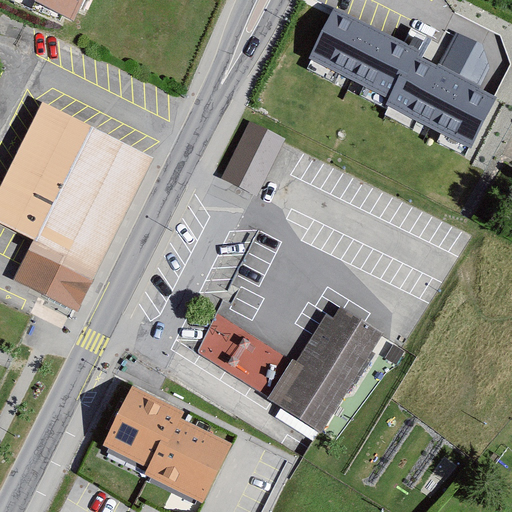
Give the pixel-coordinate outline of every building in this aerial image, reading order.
[(78,0),(27,0),(68,21),(78,0)] [(425,62),(333,9),(306,70),(391,108),(386,118),(473,157),(501,98),(482,89),(436,67),(425,62)] [(456,29),(436,67),(482,89),(494,69),(486,44),(456,29)] [(149,158),(41,107),(0,191),(0,221),(36,239),(17,278),(42,290),(77,307),(149,158)] [(283,140),(247,123),(220,179),(256,196),(283,140)] [(290,362),(267,398),(320,432),(381,336),(340,310),(332,322),(325,317),(295,365),(290,362)] [(267,360),(256,356),(263,338),(213,319),(198,359),(259,382),(267,360)] [(185,419),(131,393),(103,451),(151,474),(147,481),(203,508),(232,449),(182,425),(185,419)]
